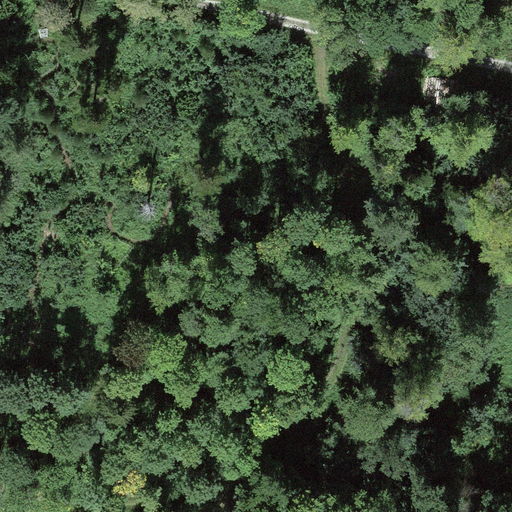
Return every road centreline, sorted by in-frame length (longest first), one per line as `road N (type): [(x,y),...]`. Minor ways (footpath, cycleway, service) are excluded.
road 1 (track): [(223,511),(243,467),(347,361),(360,289),(317,32),(511,68)]
road 2 (track): [(0,498),(122,502),(217,482),(243,467)]
road 3 (track): [(170,0),(317,32)]
